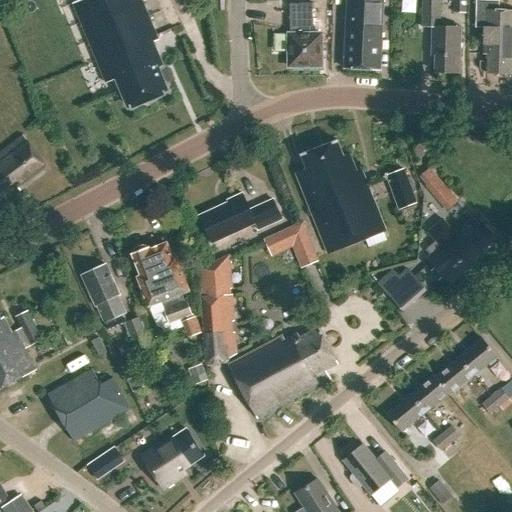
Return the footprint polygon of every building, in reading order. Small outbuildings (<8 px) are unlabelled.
[(90,0),(73,7),(106,87),(117,82),(129,111),(165,96),(156,72),(160,70),(150,46),(158,43),(140,0),(90,0)] [(160,0),(147,0),(152,10),(163,6),(160,0)] [(347,0),(344,68),(379,70),(382,0),(347,0)] [(404,0),(405,13),(421,12),(419,0),(404,0)] [(435,55),(435,71),(461,72),(462,26),(440,25),(440,0),(422,0),(422,24),(433,25),(432,53),(432,55),(435,55)] [(454,0),(454,11),(466,11),(466,0),(454,0)] [(487,71),(487,73),(511,73),(511,72),(511,60),(511,9),(494,9),(494,0),(499,0),(477,0),(476,26),(484,26),(483,54),(487,54),(487,71)] [(290,4),(290,35),(288,35),(288,66),(321,66),(321,35),(312,35),(313,4),(290,4)] [(0,212),(23,195),(18,188),(47,167),(24,137),(0,154),(0,212)] [(300,155),(305,168),(295,173),(327,254),(385,232),(360,169),(356,171),(349,154),(342,156),(336,140),(300,155)] [(385,175),(398,210),(417,203),(404,168),(385,175)] [(249,210),(242,193),(227,200),(228,202),(199,215),(212,243),(255,224),(257,230),(282,219),(273,199),(249,210)] [(476,225),(469,217),(453,231),(443,220),(428,232),(436,241),(427,249),(433,255),(428,259),(450,285),(477,262),(474,258),(495,240),(479,222),(476,225)] [(321,259),(304,222),(265,239),(272,256),(292,248),(301,268),(321,259)] [(150,250),(149,248),(143,246),(135,249),(131,254),(140,276),(136,277),(148,307),(161,302),(164,310),(163,310),(168,324),(192,315),(187,301),(184,303),(181,295),(189,292),(176,257),(172,259),(167,243),(150,250)] [(197,273),(204,367),(230,364),(229,358),(237,355),(236,335),(234,335),(233,321),(236,321),(233,294),(228,294),(228,290),(233,289),(228,256),(197,273)] [(119,296),(104,266),(82,277),(96,307),(97,306),(105,323),(125,313),(117,297),(119,296)] [(396,280),(391,274),(378,284),(400,309),(424,288),(408,270),(396,280)] [(0,389),(35,371),(23,348),(28,345),(29,348),(41,342),(26,311),(14,317),(20,328),(11,332),(4,317),(0,319),(0,389)] [(181,322),(187,339),(202,333),(195,316),(181,322)] [(140,317),(124,323),(135,353),(151,347),(140,317)] [(283,337),(229,366),(257,419),(330,380),(325,371),(338,364),(318,328),(299,338),(297,334),(285,341),(283,337)] [(458,359),(472,376),(496,356),(482,339),(458,359)] [(434,375),(433,376),(449,395),(472,376),(458,359),(435,377),(434,375)] [(47,395),(74,442),(130,410),(112,378),(101,385),(92,370),(47,395)] [(410,395),(424,412),(447,394),(448,395),(449,395),(433,376),(410,395)] [(490,415),(509,399),(500,390),(482,405),(490,415)] [(386,414),(401,432),(424,412),(410,395),(386,414)] [(460,436),(452,426),(433,441),(441,451),(460,436)] [(160,445),(142,457),(163,489),(186,474),(183,470),(204,456),(186,430),(161,446),(160,445)] [(138,432),(112,448),(123,466),(149,451),(138,432)] [(362,485),(371,495),(390,479),(397,488),(407,480),(389,457),(379,465),(363,445),(343,461),(353,474),(350,476),(350,479),(356,487),(359,488),(362,485)] [(90,464),(98,476),(108,470),(100,458),(90,464)] [(294,494),(306,511),(337,511),(317,479),(294,494)] [(429,488),(442,504),(452,496),(439,480),(429,488)] [(2,507),(5,511),(34,511),(23,494),(2,507)] [(361,511),(376,511),(368,499),(358,505),(361,511)] [(154,511),(167,511),(168,500),(155,500),(154,511)]
